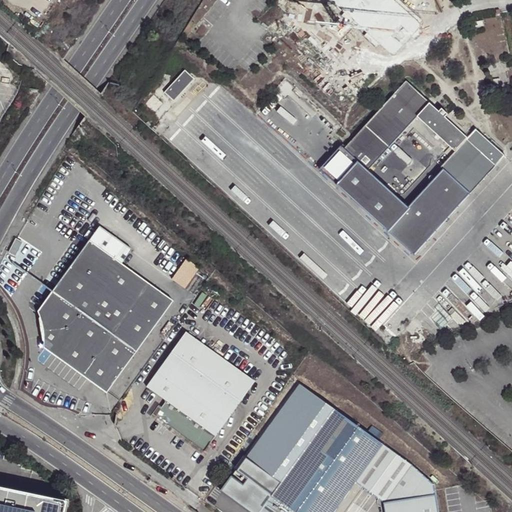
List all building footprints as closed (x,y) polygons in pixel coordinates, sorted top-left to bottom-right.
[(415,26),(410,21),(405,17),(401,18),(399,13),(396,14),(394,9),(391,9),(389,4),(387,4),(380,12),(366,0),(363,0),(355,9),(360,14),(341,34),(362,53),(367,48),(372,53),(376,48),(381,52),(386,47),(396,57),(406,46),(401,41),(415,26)] [(380,0),(381,0),(384,0),(385,4),(387,4),(389,4),(391,9),(394,9),(396,14),(399,13),(401,18),(405,17),(410,21),(417,13),(420,10),(427,3),(424,0),(380,0)] [(420,10),(417,13),(429,24),(428,30),(425,34),(435,44),(436,45),(438,41),(439,37),(439,33),(438,29),(435,24),(420,10)] [(415,26),(401,41),(406,46),(420,60),(435,44),(425,34),(428,30),(429,24),(417,13),(410,21),(415,26)] [(164,93),(173,102),(194,80),(185,71),(164,93)] [(415,114),(428,101),(404,79),(343,146),(339,143),(318,166),(412,253),(502,154),(472,126),(464,134),(451,147),(449,145),(443,151),(448,156),(439,165),(441,168),(406,206),(366,168),(415,114)] [(439,110),(428,101),(415,114),(449,145),(451,147),(464,134),(445,116),(448,114),(441,108),(439,110)] [(90,239),(39,311),(41,314),(42,319),(44,325),(45,331),(45,336),(45,342),(45,346),(108,391),(174,299),(90,239)] [(171,282),(185,289),(197,265),(184,258),(171,282)] [(175,364),(167,358),(146,388),(166,402),(154,418),(203,453),(254,382),(186,333),(171,353),(179,358),(175,364)] [(171,353),(167,358),(175,364),(179,358),(171,353)] [(300,386),(225,494),(250,511),(334,511),(356,483),(384,503),(385,511),(438,511),(435,484),(413,465),(300,386)] [(0,511),(27,511),(32,491),(12,487),(16,468),(0,464),(0,511)]
